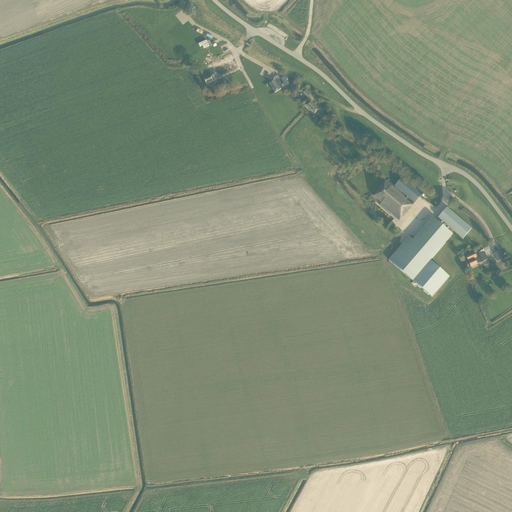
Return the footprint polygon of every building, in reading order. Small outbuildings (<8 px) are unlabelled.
[(219,79),(219,80),(239,70),(232,55),(207,66),(211,75),(204,79),(207,85),(219,79)] [(274,79),(269,83),(275,93),(281,89),(280,89),(283,88),(276,77),(274,78),(274,79)] [(302,92),(308,97),(311,94),(305,88),(302,92)] [(307,106),(314,114),(320,109),(312,101),(307,106)] [(370,167),(377,172),(380,169),(373,163),(370,167)] [(380,204),(396,218),(399,221),(423,194),(402,177),(395,186),(408,197),(407,198),(391,185),(391,186),(386,181),(373,196),(381,203),(380,204)] [(427,199),(426,200),(430,204),(429,205),(433,209),(435,206),(427,199)] [(471,229),(447,208),(438,218),(463,239),(471,229)] [(409,237),(389,261),(432,297),(449,277),(430,262),(452,235),(432,218),(413,241),(409,237)] [(493,254),(497,261),(505,257),(504,256),(503,256),(500,250),(493,254)] [(476,258),(474,259),(475,259),(469,262),(471,267),(477,264),(488,259),(484,252),(479,255),(480,257),(477,259),(476,258)] [(474,259),(476,258),(477,258),(474,253),(466,256),(468,261),(474,259)]
